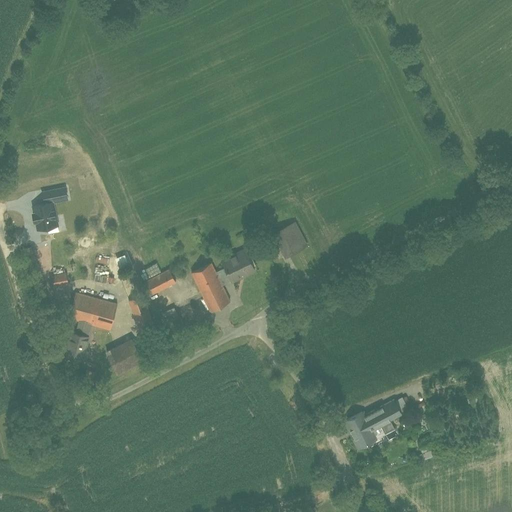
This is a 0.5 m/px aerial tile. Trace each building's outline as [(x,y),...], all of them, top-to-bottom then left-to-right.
[(37,231),(60,226),(55,202),(69,200),(66,187),(40,192),(42,201),(32,203),(37,231)] [(273,230),(286,255),(305,245),(292,220),(273,230)] [(224,265),(214,270),(221,284),(229,280),(231,284),(254,272),(242,249),(222,259),(224,265)] [(211,263),(191,273),(209,310),(229,300),(221,284),(214,270),(211,263)] [(148,280),(154,293),(178,283),(172,270),(148,280)] [(52,276),(55,288),(70,284),(67,272),(52,276)] [(74,317),(94,323),(110,329),(118,305),(74,290),(66,314),(74,317)] [(141,294),(127,300),(137,325),(151,320),(141,294)] [(94,323),(74,317),(62,352),(83,358),(94,323)] [(143,360),(132,336),(104,349),(115,373),(143,360)] [(363,409),(344,418),(358,447),(376,438),(370,426),(407,409),(401,396),(365,413),(363,409)]
